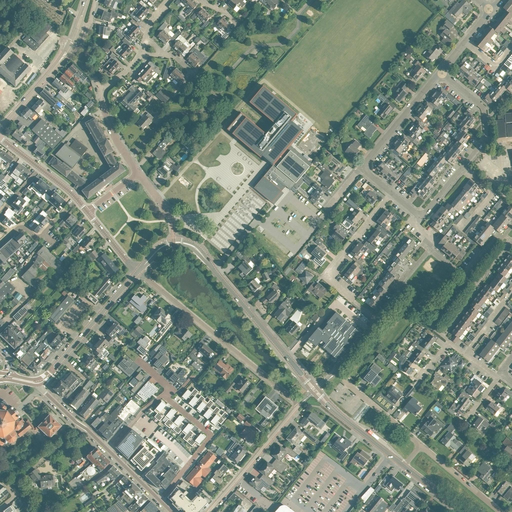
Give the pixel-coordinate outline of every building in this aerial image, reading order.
[(112,8),(115,1),(112,0),(105,0),(104,5),(105,5),(105,6),(106,6),(112,8)] [(198,4),(196,2),(193,0),(189,0),(185,6),(188,9),(185,12),(188,15),(198,4)] [(246,4),(243,1),(244,0),(243,0),(226,0),(226,1),(231,5),(230,6),(234,10),(237,6),(239,8),(241,6),(243,7),(246,4)] [(272,12),(280,3),(276,0),(260,0),(260,1),(272,12)] [(457,17),(462,11),(467,15),(472,9),(468,5),(469,4),(464,0),(463,0),(456,9),(453,6),(444,17),(453,25),(456,21),(450,15),(452,13),(457,17)] [(150,13),(142,5),(144,3),(141,1),(139,3),(143,6),(139,10),(146,17),(150,13)] [(511,12),(511,10),(511,7),(506,3),(505,5),(506,6),(503,8),(506,10),(511,15),(511,12)] [(200,20),(207,12),(203,9),(198,15),(196,13),(191,17),(193,19),(196,16),(200,20)] [(146,17),(139,10),(135,14),(133,12),(130,16),(135,20),(138,17),(142,21),(146,17)] [(511,19),(511,17),(511,15),(506,10),(504,12),(505,13),(503,15),(511,22),(511,19)] [(109,23),(110,19),(112,20),(113,17),(117,19),(118,16),(121,18),(122,15),(116,13),(111,11),(110,13),(104,11),(100,19),(102,20),(109,23)] [(206,22),(211,17),(207,12),(200,20),(204,23),(201,27),(204,29),(205,28),(208,24),(206,22)] [(511,23),(511,22),(503,15),(501,17),(500,17),(498,19),(506,25),(508,22),(511,25),(511,23)] [(221,28),(227,21),(223,18),(218,23),(216,22),(211,26),(213,28),(216,25),(221,28)] [(49,36),(46,33),(52,27),(42,19),(23,40),(35,51),(49,36)] [(504,28),(506,25),(498,19),(496,21),(497,22),(496,24),(505,32),(507,30),(504,28)] [(442,26),(439,30),(443,33),(442,35),(441,36),(444,38),(443,40),(442,41),(443,42),(447,46),(449,43),(450,41),(453,37),(454,37),(449,32),(451,29),(454,26),(447,20),(444,24),(445,25),(443,27),(442,26)] [(231,32),(228,29),(231,25),(227,21),(221,28),(218,31),(222,34),(221,36),(221,37),(224,40),(231,32)] [(161,41),(170,31),(166,27),(168,26),(165,23),(159,29),(162,32),(157,37),(161,41)] [(109,36),(110,29),(114,30),(115,27),(108,24),(107,28),(100,27),(99,35),(104,35),(109,36)] [(505,32),(496,24),(494,26),(493,26),(491,28),(498,34),(500,31),(504,34),(505,32)] [(141,31),(137,28),(134,25),(130,29),(137,36),(141,31)] [(498,34),(491,28),(490,27),(488,29),(487,28),(485,30),(492,36),(495,34),(498,36),(499,34),(498,34)] [(137,36),(130,29),(126,33),(133,40),(137,36)] [(490,39),(492,36),(485,30),(483,33),(484,33),(482,35),(492,43),(493,41),(490,39)] [(173,41),(176,37),(179,35),(176,32),(175,34),(170,31),(161,41),(165,45),(171,39),(173,41)] [(177,51),(184,44),(187,41),(180,35),(179,36),(176,40),(178,42),(173,47),(177,51)] [(492,43),(482,35),(481,38),(480,37),(478,39),(485,45),(487,43),(490,45),(492,43)] [(133,51),(127,46),(129,43),(124,39),(122,41),(124,43),(120,46),(122,48),(129,55),(133,51)] [(483,48),(485,45),(478,39),(476,41),(477,42),(475,44),(481,50),(482,50),(485,52),(486,50),(483,48)] [(188,51),(192,48),(195,44),(193,42),(187,47),(184,44),(177,51),(181,55),(186,49),(188,51)] [(31,69),(25,64),(13,52),(7,46),(0,54),(0,72),(6,78),(5,79),(9,82),(15,87),(20,81),(21,82),(27,75),(26,75),(31,69)] [(438,56),(443,50),(439,47),(437,46),(435,49),(433,47),(426,56),(432,61),(437,55),(438,56)] [(129,55),(122,48),(118,52),(112,47),(110,50),(112,52),(113,51),(118,56),(120,54),(125,59),(129,55)] [(190,56),(187,60),(191,64),(200,53),(196,49),(194,47),(190,52),(192,54),(190,56)] [(296,49),(292,53),(309,69),(313,65),(296,49)] [(200,53),(191,64),(195,67),(199,63),(200,62),(202,64),(207,59),(204,57),(200,53)] [(120,66),(115,61),(117,59),(112,54),(109,57),(111,58),(107,62),(109,64),(116,70),(120,66)] [(425,71),(423,70),(425,67),(422,63),(418,61),(414,65),(417,67),(414,70),(412,69),(409,73),(408,72),(407,73),(406,74),(407,75),(409,77),(412,80),(414,77),(417,80),(422,74),(423,75),(425,71)] [(116,70),(109,64),(107,62),(103,66),(102,64),(100,67),(105,72),(107,69),(113,74),(116,70)] [(461,76),(467,69),(469,67),(465,63),(458,72),(460,74),(459,75),(461,76)] [(87,77),(72,64),(72,65),(69,68),(72,72),(75,74),(76,72),(80,75),(80,76),(84,80),(87,77)] [(160,71),(156,68),(157,67),(153,64),(151,66),(149,64),(148,65),(147,64),(143,68),(152,77),(156,73),(158,74),(160,71)] [(505,73),(508,68),(504,64),(500,69),(503,71),(505,73)] [(467,79),(474,71),(469,67),(467,69),(461,76),(463,78),(464,77),(467,79)] [(152,77),(143,68),(139,72),(140,73),(138,75),(137,74),(134,78),(139,82),(142,79),(147,83),(152,77)] [(171,81),(180,72),(176,68),(172,72),(171,71),(168,74),(165,70),(162,78),(165,80),(168,78),(171,81)] [(82,82),(71,73),(68,69),(64,74),(70,79),(71,77),(77,83),(78,82),(80,84),(82,82)] [(470,84),(476,76),(478,74),(474,71),(467,79),(469,81),(468,82),(470,84)] [(181,82),(182,81),(181,79),(184,76),(180,72),(171,81),(176,85),(174,87),(178,91),(184,85),(181,82)] [(74,84),(67,78),(63,74),(59,79),(63,82),(65,84),(66,82),(72,87),(74,84)] [(475,87),(482,78),(480,76),(479,78),(476,76),(470,84),(475,87)] [(67,90),(59,83),(55,80),(52,84),(58,89),(59,88),(64,93),(67,90)] [(511,85),(506,80),(502,85),(504,86),(508,89),(508,90),(511,93),(511,92),(511,90),(511,89),(511,85)] [(407,94),(404,91),(408,86),(401,81),(397,87),(398,88),(396,92),(392,97),(395,99),(399,102),(404,97),(407,94)] [(508,89),(504,86),(502,85),(498,82),(495,86),(503,93),(505,91),(506,92),(508,90),(508,89)] [(134,104),(143,95),(136,88),(135,88),(132,85),(128,89),(131,92),(124,98),(125,99),(121,103),(132,113),(136,109),(133,107),(135,105),(134,104)] [(241,113),(228,129),(261,158),(263,156),(274,165),(254,188),(272,203),(286,186),(290,190),(294,186),(297,182),(313,163),(291,145),(303,131),(303,130),(292,121),(298,115),(264,86),(250,103),(275,124),(266,134),(241,113)] [(503,93),(495,86),(493,88),(495,90),(493,92),(501,98),(502,97),(501,96),(503,93)] [(455,99),(449,94),(448,94),(448,93),(441,87),(437,91),(435,90),(433,94),(434,95),(442,101),(446,97),(452,102),(455,99)] [(58,102),(48,93),(44,89),(40,94),(55,108),(54,110),(59,115),(61,113),(60,111),(62,110),(56,104),(58,102)] [(81,95),(75,89),(72,92),(78,98),(81,95)] [(147,90),(145,93),(149,97),(147,98),(150,101),(154,97),(147,90)] [(169,98),(161,90),(156,95),(165,103),(169,98)] [(499,100),(501,98),(493,92),(491,95),(489,93),(486,96),(483,100),(488,104),(492,99),(496,102),(498,99),(499,100)] [(443,102),(442,101),(434,95),(433,94),(430,97),(431,98),(431,99),(428,103),(434,107),(435,109),(437,106),(437,107),(440,103),(441,104),(443,102)] [(68,102),(63,98),(62,97),(60,100),(71,111),(74,108),(68,102)] [(51,109),(46,104),(40,99),(36,104),(42,109),(45,112),(47,109),(49,111),(51,109)] [(89,99),(85,104),(90,109),(94,104),(89,99)] [(392,108),(390,107),(392,105),(393,105),(393,104),(389,101),(386,99),(383,102),(384,102),(382,105),(383,106),(378,112),(381,115),(385,118),(387,115),(389,116),(391,112),(390,111),(392,108)] [(432,109),(434,107),(428,103),(427,101),(423,106),(423,105),(420,109),(428,115),(429,116),(430,114),(429,113),(432,110),(432,109)] [(40,111),(42,109),(36,104),(32,108),(41,117),(43,114),(40,111)] [(36,114),(33,112),(33,113),(26,107),(20,113),(26,119),(28,117),(31,119),(36,114)] [(478,120),(474,116),(472,115),(475,111),(469,107),(464,114),(467,116),(465,118),(469,122),(470,121),(472,123),(474,124),(478,120)] [(426,117),(428,115),(420,109),(417,112),(417,113),(414,117),(418,121),(421,123),(424,125),(426,124),(427,124),(430,121),(426,117)] [(455,112),(452,109),(445,117),(449,120),(455,112)] [(511,111),(511,114),(506,114),(505,114),(505,115),(498,116),(498,117),(499,120),(496,121),(496,122),(497,122),(497,129),(497,130),(498,137),(497,137),(498,138),(511,137),(511,151),(511,152),(511,153),(511,111)] [(151,121),(150,121),(153,118),(149,114),(148,113),(145,116),(144,115),(140,120),(137,124),(143,129),(146,125),(145,125),(146,124),(148,125),(151,121)] [(376,128),(372,125),(374,122),(375,123),(375,122),(366,115),(357,125),(361,128),(362,127),(368,132),(365,135),(370,139),(373,135),(372,135),(377,129),(376,129),(376,130),(375,129),(376,128)] [(72,169),(82,157),(81,157),(88,149),(76,139),(69,147),(65,144),(55,155),(64,162),(63,163),(54,157),(48,163),(76,185),(74,187),(76,189),(78,187),(82,190),(81,191),(87,199),(102,188),(103,190),(112,183),(111,181),(125,171),(119,163),(117,164),(111,153),(113,151),(94,118),(85,123),(111,169),(90,185),(87,183),(88,181),(89,181),(83,176),(82,176),(83,177),(81,178),(70,169),(71,168),(72,169)] [(471,126),(472,123),(470,121),(469,122),(465,118),(463,121),(461,119),(459,121),(461,123),(465,126),(466,125),(469,128),(470,129),(472,127),(471,126)] [(62,138),(45,123),(41,119),(31,130),(52,149),(62,138)] [(20,132),(22,129),(25,125),(20,121),(18,124),(20,126),(16,130),(12,135),(19,141),(23,134),(20,132)] [(424,129),(426,127),(424,125),(421,123),(418,121),(415,125),(413,123),(410,127),(412,128),(420,134),(424,129)] [(467,130),(469,128),(466,125),(465,126),(461,123),(460,125),(457,123),(456,125),(462,130),(466,134),(466,133),(468,131),(467,130)] [(415,139),(420,134),(412,128),(410,127),(407,130),(408,132),(409,132),(406,136),(410,140),(413,142),(417,146),(418,144),(418,141),(415,139)] [(56,129),(54,130),(62,138),(67,133),(63,129),(60,132),(56,129)] [(469,136),(466,133),(466,134),(462,130),(458,134),(467,141),(468,139),(467,138),(469,136)] [(467,141),(458,134),(455,132),(452,136),(458,141),(462,145),(462,144),(464,142),(465,143),(467,141)] [(25,145),(28,141),(31,137),(28,135),(26,137),(23,134),(19,141),(24,145),(25,145)] [(409,143),(409,142),(410,140),(406,136),(403,134),(400,138),(398,137),(395,140),(405,148),(408,151),(409,149),(409,146),(408,144),(409,143)] [(40,149),(42,146),(40,145),(43,141),(40,139),(35,145),(37,147),(34,152),(41,158),(45,153),(40,149)] [(163,150),(169,142),(165,139),(159,146),(160,147),(158,149),(158,148),(153,153),(159,159),(163,155),(166,152),(163,150)] [(405,148),(395,140),(392,144),(394,146),(391,150),(398,156),(400,153),(400,154),(401,152),(403,153),(406,153),(408,151),(405,148)] [(357,149),(361,145),(355,141),(351,145),(345,152),(349,154),(350,153),(355,157),(360,151),(357,149)] [(465,147),(462,144),(462,145),(458,141),(454,145),(463,152),(464,150),(463,149),(465,147)] [(463,152),(454,145),(451,149),(458,155),(460,153),(461,154),(463,152)] [(458,155),(451,149),(447,154),(456,161),(457,159),(456,158),(458,155)] [(13,159),(6,153),(2,158),(0,161),(7,167),(10,164),(13,159)] [(339,168),(335,173),(339,176),(346,167),(334,157),(335,155),(333,153),(332,155),(331,155),(326,161),(329,164),(331,161),(339,168)] [(447,154),(444,157),(444,158),(449,162),(451,164),(453,162),(454,163),(456,161),(447,154)] [(449,162),(444,158),(444,157),(441,155),(438,159),(441,161),(440,162),(444,165),(446,163),(447,164),(449,162)] [(387,166),(389,163),(391,161),(389,159),(385,164),(381,160),(377,165),(379,166),(377,169),(379,170),(378,172),(380,173),(381,172),(384,169),(387,165),(387,166)] [(444,165),(440,162),(441,161),(438,159),(434,163),(437,166),(442,171),(444,168),(443,167),(444,165)] [(158,170),(163,175),(165,174),(168,177),(174,170),(176,172),(181,166),(179,164),(176,166),(173,164),(169,168),(164,163),(158,170)] [(442,171),(437,166),(434,163),(431,167),(434,170),(433,171),(437,174),(439,172),(440,173),(442,171)] [(18,177),(25,168),(19,164),(16,168),(12,173),(18,177)] [(323,166),(326,169),(332,174),(334,171),(325,164),(323,166)] [(388,173),(391,169),(392,169),(394,167),(392,165),(390,168),(387,166),(387,165),(384,169),(381,172),(383,174),(382,175),(384,177),(385,176),(385,175),(388,172),(388,173)] [(437,174),(433,171),(434,170),(431,167),(427,172),(428,172),(430,174),(430,175),(434,178),(433,179),(434,180),(437,177),(436,176),(437,174)] [(27,176),(30,172),(25,168),(18,177),(23,181),(27,176)] [(335,181),(332,179),(334,176),(332,174),(326,169),(320,177),(323,180),(321,183),(326,188),(328,189),(328,188),(332,183),(333,184),(335,181)] [(392,177),(396,173),(398,170),(396,169),(394,171),(392,169),(391,169),(388,173),(388,172),(385,175),(385,176),(387,177),(386,179),(389,180),(390,179),(389,179),(392,176),(392,177)] [(397,180),(400,177),(402,174),(400,172),(398,175),(396,173),(392,177),(392,176),(389,179),(390,179),(392,181),(391,182),(393,184),(396,180),(397,180)] [(434,180),(433,179),(434,178),(430,175),(430,174),(428,172),(426,175),(428,177),(426,179),(430,182),(429,183),(432,185),(433,185),(434,183),(435,184),(437,182),(434,180)] [(325,191),(317,184),(305,174),(301,177),(306,181),(305,181),(312,187),(312,186),(315,189),(310,195),(313,198),(310,201),(315,204),(317,201),(318,202),(323,195),(322,194),(325,190),(325,191)] [(432,185),(429,183),(430,182),(426,179),(424,177),(422,179),(424,181),(423,183),(422,183),(426,187),(429,190),(431,187),(432,188),(434,186),(433,185),(432,185)] [(38,191),(45,184),(40,179),(35,184),(33,182),(27,188),(30,191),(32,189),(36,193),(38,191)] [(6,183),(3,180),(0,182),(0,188),(5,193),(9,188),(4,184),(6,183)] [(478,186),(470,180),(469,181),(467,184),(476,191),(477,189),(476,189),(478,186)] [(429,190),(426,187),(422,183),(423,183),(420,181),(418,183),(421,185),(419,187),(423,191),(422,191),(425,194),(427,192),(428,193),(430,191),(429,190)] [(297,182),(294,186),(298,190),(302,186),(297,182)] [(378,197),(372,192),(374,190),(366,183),(362,187),(366,190),(369,193),(365,197),(368,199),(372,203),(371,204),(372,203),(372,204),(378,197)] [(49,188),(45,184),(38,191),(42,195),(41,197),(44,200),(48,195),(45,193),(49,188)] [(476,191),(467,184),(463,188),(464,189),(465,190),(471,195),(473,192),(474,193),(476,191)] [(423,191),(419,187),(416,185),(413,189),(415,191),(418,194),(417,195),(419,196),(420,196),(422,198),(425,194),(422,191),(423,191)] [(470,198),(472,196),(471,195),(465,190),(464,189),(461,193),(462,194),(469,200),(470,201),(472,199),(470,198)] [(53,204),(59,197),(55,193),(50,197),(48,195),(44,200),(47,202),(48,200),(53,204)] [(469,200),(462,194),(461,193),(460,194),(457,197),(467,205),(468,203),(467,202),(469,200)] [(19,196),(15,201),(24,208),(30,200),(25,196),(23,199),(19,196)] [(64,201),(59,197),(53,204),(57,208),(55,210),(58,213),(62,208),(60,206),(64,201)] [(467,205),(457,197),(455,201),(454,202),(462,208),(464,206),(465,207),(467,205)] [(349,200),(347,203),(355,210),(358,207),(349,200)] [(17,215),(24,208),(15,201),(11,205),(15,209),(13,212),(14,213),(17,215)] [(462,208),(454,202),(451,205),(451,206),(452,207),(456,210),(458,213),(460,210),(461,211),(463,209),(462,208)] [(456,210),(452,207),(451,206),(448,204),(444,208),(450,212),(450,213),(453,216),(455,214),(454,213),(456,210)] [(448,215),(450,213),(450,212),(444,208),(442,206),(441,207),(438,210),(448,218),(449,216),(448,215)] [(9,219),(14,213),(13,212),(9,208),(5,212),(6,212),(3,215),(0,218),(0,220),(5,225),(5,224),(6,225),(9,228),(15,225),(15,224),(9,219)] [(348,217),(345,220),(352,226),(354,222),(355,223),(360,217),(361,218),(363,215),(360,212),(357,209),(350,218),(348,217)] [(511,220),(511,214),(505,209),(503,211),(502,211),(501,213),(510,221),(511,222),(511,220)] [(448,218),(438,210),(436,213),(435,214),(443,221),(445,219),(446,220),(448,218)] [(43,211),(36,218),(40,222),(44,226),(48,221),(44,218),(47,215),(43,211)] [(403,220),(394,213),(392,216),(386,211),(382,216),(389,222),(392,220),(394,221),(396,219),(401,223),(403,220)] [(510,221),(501,213),(502,214),(500,216),(499,215),(498,217),(507,225),(510,221)] [(444,222),(443,221),(435,214),(431,219),(434,221),(439,225),(441,223),(442,224),(444,222)] [(72,226),(77,220),(71,215),(64,222),(62,220),(57,226),(60,229),(65,224),(70,228),(72,226)] [(389,227),(387,225),(389,222),(382,216),(377,222),(383,227),(381,229),(382,230),(387,234),(390,236),(392,234),(387,229),(389,227)] [(507,225),(498,217),(494,221),(503,229),(507,225)] [(37,225),(40,222),(36,218),(29,226),(37,233),(41,229),(37,225)] [(442,227),(439,225),(434,221),(430,225),(438,231),(442,227)] [(503,229),(494,221),(492,223),(494,224),(492,227),(495,230),(496,230),(500,233),(503,229)] [(495,230),(492,227),(487,223),(485,225),(484,224),(482,226),(493,235),(496,230),(495,230)] [(277,251),(283,243),(257,225),(252,232),(277,251)] [(346,237),(347,234),(348,234),(341,229),(337,225),(333,229),(336,232),(332,236),(337,240),(340,243),(346,237)] [(493,235),(482,226),(483,227),(482,229),(480,228),(479,230),(490,239),(493,235)] [(72,231),(70,233),(72,235),(75,238),(74,239),(78,243),(79,243),(82,239),(81,239),(80,237),(83,234),(86,231),(82,227),(80,229),(78,228),(75,232),(74,233),(72,231)] [(383,239),(387,234),(382,230),(380,232),(377,230),(375,232),(374,231),(373,231),(370,234),(373,235),(378,240),(380,237),(383,239)] [(490,239),(479,230),(477,232),(478,232),(476,234),(477,235),(486,243),(490,239)] [(6,260),(22,246),(24,244),(22,241),(26,238),(21,233),(15,238),(14,237),(0,249),(0,252),(6,260)] [(483,247),(486,243),(477,235),(476,234),(475,236),(476,237),(473,240),(483,247)] [(375,243),(378,240),(373,235),(368,241),(371,243),(369,246),(368,245),(373,249),(374,250),(378,245),(375,243)] [(443,247),(447,241),(450,238),(448,236),(447,238),(445,236),(439,244),(440,244),(443,247)] [(92,244),(94,241),(89,237),(87,239),(86,239),(82,244),(88,250),(89,248),(93,244),(92,244)] [(409,238),(406,243),(412,248),(414,246),(416,248),(418,246),(409,238)] [(445,253),(452,245),(453,244),(451,242),(450,243),(447,241),(443,247),(441,249),(445,253)] [(412,248),(406,243),(405,242),(401,246),(409,252),(412,248)] [(373,249),(368,245),(366,248),(360,243),(358,245),(357,246),(355,248),(363,254),(365,252),(369,255),(373,249)] [(75,253),(80,247),(78,244),(72,251),(75,253)] [(449,256),(457,247),(455,246),(454,247),(452,245),(445,253),(446,254),(449,256)] [(317,246),(311,253),(318,259),(315,262),(321,267),(326,260),(323,257),(326,253),(322,250),(317,246)] [(409,252),(401,246),(398,250),(399,251),(405,257),(409,252)] [(456,258),(460,252),(462,249),(458,246),(457,247),(449,256),(454,260),(456,258)] [(361,258),(363,254),(355,248),(351,254),(357,259),(355,261),(360,265),(364,260),(361,258)] [(460,261),(467,253),(462,249),(460,252),(456,258),(460,261)] [(95,250),(87,256),(91,262),(99,255),(95,250)] [(404,258),(405,257),(399,251),(395,255),(397,257),(406,264),(408,262),(404,258)] [(115,267),(112,263),(112,264),(110,262),(111,262),(104,254),(98,259),(110,274),(111,275),(111,276),(118,270),(115,267)] [(253,269),(248,264),(251,261),(245,255),(240,260),(243,263),(238,268),(239,267),(244,272),(243,272),(242,273),(240,275),(244,278),(243,279),(244,279),(247,276),(246,275),(249,272),(253,269)] [(406,264),(397,257),(395,255),(392,260),(394,261),(401,267),(403,264),(404,266),(406,264)] [(511,266),(511,262),(507,258),(503,263),(511,268),(511,266)] [(29,259),(21,268),(36,282),(45,273),(43,271),(44,270),(40,266),(39,267),(35,264),(36,263),(32,259),(31,260),(29,259)] [(401,267),(394,261),(392,260),(388,264),(389,264),(390,266),(397,271),(401,267)] [(313,277),(306,271),(305,272),(304,270),(307,266),(303,262),(295,271),(300,275),(300,274),(302,276),(300,278),(307,284),(313,277)] [(60,263),(54,270),(60,275),(63,278),(66,275),(62,272),(66,269),(60,263)] [(511,268),(503,263),(500,267),(508,273),(511,268)] [(358,277),(365,269),(360,265),(360,266),(358,268),(354,264),(349,270),(356,275),(358,277)] [(397,271),(390,266),(389,264),(385,268),(387,270),(397,279),(400,276),(396,273),(397,271)] [(508,273),(500,267),(497,271),(498,272),(504,277),(508,273)] [(54,270),(48,276),(57,285),(60,282),(57,279),(60,275),(54,270)] [(354,278),(356,275),(349,270),(345,275),(349,279),(347,281),(351,285),(355,281),(356,280),(354,278)] [(387,270),(384,274),(386,276),(392,282),(394,279),(396,281),(397,279),(387,270)] [(506,279),(504,277),(498,272),(494,276),(496,277),(503,283),(506,279)] [(258,284),(254,279),(254,280),(253,280),(254,278),(251,276),(246,282),(249,284),(248,284),(254,292),(258,289),(261,287),(260,286),(264,283),(261,281),(258,284)] [(392,282),(386,276),(382,280),(389,286),(392,282)] [(97,299),(106,288),(106,287),(108,285),(112,282),(107,278),(106,277),(91,294),(97,299)] [(503,283),(496,277),(492,282),(500,287),(503,283)] [(80,279),(78,282),(85,289),(87,286),(80,279)] [(387,288),(389,286),(382,280),(379,285),(381,287),(389,293),(391,291),(387,288)] [(0,303),(9,294),(10,295),(15,288),(7,281),(4,284),(1,287),(0,288),(0,303)] [(500,287),(492,282),(489,286),(494,290),(496,292),(500,287)] [(327,290),(321,286),(318,284),(317,286),(314,283),(313,283),(312,284),(311,287),(309,289),(314,294),(315,293),(321,298),(324,294),(327,290)] [(280,295),(276,292),(279,288),(275,284),(271,288),(273,290),(262,301),(265,304),(269,300),(272,303),(280,295)] [(494,290),(489,286),(486,284),(487,284),(483,288),(491,294),(494,290)] [(389,293),(381,287),(379,285),(375,289),(378,291),(384,296),(386,294),(388,295),(389,293)] [(491,294),(483,288),(480,293),(487,298),(491,294)] [(384,296),(378,291),(375,289),(372,293),(374,295),(381,300),(384,296)] [(95,304),(98,300),(97,299),(91,294),(88,291),(84,295),(95,304)] [(487,298),(480,293),(477,297),(484,303),(487,298)] [(55,324),(74,303),(75,301),(67,294),(64,297),(47,317),(55,324)] [(146,307),(142,303),(143,302),(147,298),(143,295),(140,299),(137,296),(136,295),(136,296),(135,295),(135,294),(131,299),(132,299),(129,302),(142,313),(147,307),(146,307)] [(381,300),(374,295),(371,299),(377,305),(379,303),(380,304),(382,302),(381,300)] [(484,303),(477,297),(473,301),(481,307),(484,303)] [(15,306),(19,302),(15,298),(11,302),(15,306)] [(293,310),(289,307),(292,303),(287,298),(284,303),(280,308),(281,308),(275,316),(276,317),(275,317),(276,318),(276,317),(281,321),(288,313),(289,314),(293,310)] [(376,306),(377,305),(371,299),(367,304),(376,311),(378,308),(376,306)] [(481,307),(473,301),(470,306),(471,307),(472,307),(477,311),(481,307)] [(23,307),(18,312),(22,316),(27,310),(23,307)] [(479,313),(477,311),(472,307),(471,307),(468,311),(476,317),(479,313)] [(157,312),(153,317),(154,317),(153,317),(154,318),(154,317),(158,321),(159,322),(159,321),(164,325),(164,326),(167,329),(173,321),(170,318),(171,318),(170,318),(170,317),(165,314),(166,313),(165,313),(160,309),(158,311),(157,311),(156,312),(157,312)] [(297,325),(300,316),(301,311),(299,309),(290,319),(294,322),(287,330),(288,331),(287,332),(290,334),(291,334),(292,335),(295,331),(297,330),(299,331),(300,329),(300,328),(300,327),(297,325)] [(478,318),(476,317),(468,311),(465,315),(472,321),(474,323),(478,318)] [(302,346),(302,347),(311,354),(311,353),(319,344),(338,360),(349,347),(352,344),(361,333),(344,319),(336,312),(337,313),(325,328),(326,329),(318,340),(312,335),(303,346),(302,346)] [(472,321),(465,315),(462,320),(469,326),(472,321)] [(469,326),(462,320),(458,324),(466,330),(469,326)] [(504,350),(511,339),(511,321),(496,343),(492,340),(480,355),(489,363),(490,362),(489,362),(488,362),(500,347),(504,350)] [(112,324),(109,327),(116,333),(121,337),(125,331),(123,329),(119,325),(115,322),(114,323),(113,323),(112,324)] [(8,343),(19,331),(11,324),(0,335),(6,340),(5,341),(7,342),(8,342),(8,343)] [(466,330),(458,324),(455,328),(462,334),(466,330)] [(138,326),(134,331),(139,337),(144,332),(138,326)] [(107,331),(106,333),(110,337),(108,339),(107,337),(107,338),(108,339),(113,343),(116,346),(118,343),(115,341),(114,339),(116,337),(114,335),(116,333),(109,327),(106,330),(107,331)] [(189,338),(192,335),(189,332),(187,330),(185,329),(182,331),(178,328),(175,332),(174,332),(178,335),(177,335),(184,341),(187,336),(189,338)] [(462,334),(455,328),(452,333),(454,335),(457,337),(459,339),(462,334)] [(436,339),(432,336),(433,334),(427,329),(424,333),(427,335),(424,338),(432,345),(436,339)] [(18,345),(27,336),(25,335),(23,335),(19,331),(8,343),(9,343),(9,344),(10,346),(11,345),(15,349),(18,345)] [(39,355),(46,349),(48,346),(51,342),(47,338),(42,343),(40,345),(39,345),(39,344),(43,340),(43,339),(47,335),(46,334),(47,333),(46,332),(42,336),(31,348),(20,360),(27,367),(29,366),(29,365),(33,361),(34,362),(39,355)] [(467,338),(470,340),(472,342),(475,337),(471,334),(467,338)] [(61,347),(66,340),(67,339),(62,335),(60,337),(58,335),(50,344),(57,350),(60,346),(61,347)] [(140,345),(136,349),(143,356),(147,351),(145,349),(148,345),(147,344),(149,341),(150,341),(145,336),(142,339),(141,339),(141,338),(137,342),(138,343),(140,345)] [(113,343),(108,339),(106,341),(101,337),(99,338),(98,339),(100,340),(97,343),(106,350),(110,345),(111,346),(113,343)] [(20,360),(31,348),(29,345),(32,342),(32,340),(31,338),(28,339),(25,342),(19,348),(13,354),(20,360)] [(432,345),(424,338),(420,343),(418,341),(416,344),(422,349),(423,347),(428,350),(432,345)] [(425,354),(420,351),(422,349),(416,344),(414,342),(411,345),(413,347),(410,351),(412,353),(413,353),(421,360),(425,354)] [(108,352),(106,350),(97,343),(93,348),(96,350),(94,353),(97,356),(103,360),(109,354),(108,353),(108,352)] [(158,349),(162,346),(160,344),(158,345),(154,350),(156,352),(158,349)] [(212,351),(209,349),(208,349),(203,346),(204,345),(204,344),(201,348),(199,350),(207,358),(209,355),(212,351)] [(47,362),(55,353),(48,346),(46,349),(39,355),(34,362),(29,367),(36,374),(47,362)] [(167,350),(163,347),(162,346),(158,349),(160,351),(152,359),(155,362),(153,364),(158,369),(167,359),(163,355),(167,350)] [(413,353),(412,353),(409,358),(403,353),(401,356),(410,363),(412,361),(416,365),(421,360),(413,353)] [(466,363),(461,359),(462,358),(455,353),(451,359),(449,357),(447,360),(445,361),(445,360),(441,366),(445,369),(446,367),(450,367),(453,369),(451,372),(451,373),(457,364),(462,368),(466,363)] [(379,354),(377,357),(383,362),(386,359),(379,354)] [(98,365),(96,362),(95,362),(96,361),(90,356),(86,360),(85,359),(84,361),(82,363),(89,370),(91,368),(94,370),(98,365)] [(410,367),(411,365),(410,363),(401,356),(399,360),(404,364),(401,368),(403,370),(409,375),(409,374),(410,375),(412,372),(411,372),(413,369),(410,367)] [(124,358),(117,366),(129,377),(135,370),(130,366),(132,364),(127,359),(126,360),(124,358)] [(195,361),(191,365),(196,369),(200,372),(203,368),(195,361)] [(230,373),(233,369),(229,366),(228,368),(222,363),(221,364),(219,362),(220,361),(219,361),(216,365),(213,369),(221,375),(220,376),(223,379),(224,378),(225,379),(230,373)] [(377,375),(380,372),(372,366),(366,373),(367,374),(364,379),(370,384),(371,383),(375,386),(382,379),(377,375)] [(176,381),(182,386),(187,380),(183,377),(187,372),(183,369),(177,375),(170,368),(165,374),(170,378),(169,378),(174,383),(176,381)] [(66,375),(67,377),(62,382),(60,381),(53,388),(53,389),(56,392),(58,394),(61,397),(62,397),(63,395),(64,396),(64,395),(66,398),(67,398),(72,392),(73,392),(82,383),(71,373),(71,372),(69,373),(68,374),(66,375)] [(453,381),(446,375),(444,378),(440,375),(436,372),(434,375),(436,377),(431,384),(432,385),(433,386),(433,385),(438,389),(441,384),(444,387),(448,382),(451,384),(453,381)] [(135,377),(129,383),(134,387),(131,390),(134,394),(143,383),(141,381),(144,377),(139,373),(135,377)] [(485,386),(480,383),(482,380),(475,375),(471,379),(474,382),(475,384),(473,386),(480,392),(485,386)] [(242,392),(249,383),(244,379),(242,382),(240,381),(236,385),(235,384),(233,382),(225,391),(228,394),(234,386),(242,392)] [(69,404),(70,405),(72,406),(72,407),(73,408),(75,409),(76,410),(90,395),(86,392),(92,385),(93,386),(91,388),(93,389),(96,386),(93,384),(89,381),(86,385),(82,389),(76,396),(73,400),(71,402),(69,404)] [(143,386),(137,394),(139,391),(143,394),(142,396),(145,399),(146,399),(148,397),(149,398),(152,395),(153,393),(154,394),(158,389),(151,384),(148,381),(143,386)] [(93,389),(92,390),(95,392),(101,385),(99,383),(96,386),(93,389)] [(407,398),(415,388),(411,386),(403,395),(407,398)] [(476,398),(480,392),(473,386),(471,389),(469,388),(468,389),(466,387),(462,391),(469,396),(471,394),(476,398)] [(93,404),(90,407),(92,409),(93,408),(94,409),(99,403),(102,399),(106,402),(108,400),(110,397),(108,395),(110,392),(105,388),(96,399),(92,404),(93,404)] [(183,394),(181,397),(183,399),(183,400),(184,399),(185,400),(188,397),(191,400),(194,396),(198,392),(194,388),(191,392),(187,389),(184,394),(184,393),(183,394)] [(502,401),(508,393),(511,396),(511,393),(511,392),(506,388),(504,390),(502,389),(496,396),(502,401)] [(389,392),(385,396),(386,396),(387,395),(390,398),(389,399),(390,398),(393,400),(391,401),(395,404),(398,400),(401,397),(403,394),(401,392),(399,395),(392,389),(389,392)] [(471,402),(468,400),(470,397),(469,396),(462,391),(462,392),(458,397),(461,399),(459,402),(467,408),(469,406),(469,405),(471,402)] [(83,414),(90,407),(93,404),(92,404),(96,399),(95,399),(96,398),(97,396),(95,394),(94,393),(88,400),(85,404),(85,405),(78,412),(81,415),(82,416),(83,414)] [(244,400),(248,403),(253,397),(249,394),(244,400)] [(191,400),(188,403),(190,405),(193,407),(194,406),(196,404),(198,406),(199,406),(204,400),(205,398),(201,395),(198,399),(194,396),(191,400)] [(279,408),(278,407),(266,397),(262,401),(260,399),(256,404),(258,406),(256,409),(268,419),(269,418),(270,419),(279,408)] [(422,409),(416,404),(418,402),(413,398),(407,404),(406,406),(403,410),(403,409),(403,410),(406,413),(409,409),(411,410),(410,411),(416,415),(417,414),(418,413),(422,409)] [(198,406),(196,409),(197,410),(197,411),(198,411),(200,413),(200,412),(203,409),(206,412),(210,407),(214,403),(210,399),(207,402),(204,400),(199,406),(198,406)] [(0,449),(2,452),(5,449),(5,447),(7,447),(9,446),(9,444),(13,443),(15,441),(16,438),(18,438),(19,437),(20,437),(31,428),(32,430),(38,430),(39,429),(40,429),(41,428),(39,426),(38,427),(37,428),(34,427),(27,419),(26,421),(25,421),(24,422),(23,421),(22,419),(21,420),(19,419),(18,418),(20,417),(18,414),(19,413),(18,413),(18,412),(18,413),(16,409),(15,409),(15,408),(14,409),(12,406),(10,408),(7,404),(7,403),(6,403),(5,401),(4,400),(0,403),(0,449)] [(112,434),(124,421),(130,413),(133,415),(134,413),(137,410),(139,407),(131,400),(123,408),(108,427),(101,434),(107,440),(113,434),(112,434)] [(159,405),(154,411),(157,413),(154,417),(159,421),(167,412),(163,408),(166,405),(164,404),(165,403),(164,403),(162,401),(159,404),(159,405)] [(465,411),(467,408),(459,402),(457,405),(454,403),(450,408),(453,410),(457,413),(459,411),(463,414),(465,411)] [(500,413),(505,408),(503,406),(499,403),(496,406),(491,402),(491,403),(490,402),(490,403),(490,404),(486,408),(490,411),(494,415),(497,411),(500,413)] [(108,427),(123,408),(119,404),(109,415),(110,416),(97,431),(101,435),(101,434),(108,427)] [(206,412),(203,416),(205,417),(207,419),(208,419),(210,416),(213,418),(218,413),(220,410),(216,406),(213,410),(210,407),(206,412)] [(86,419),(94,409),(93,408),(92,409),(90,407),(83,414),(82,416),(85,419),(86,419)] [(168,419),(164,424),(169,428),(173,424),(177,419),(177,418),(173,415),(174,415),(174,414),(176,412),(174,410),(174,409),(173,410),(171,409),(165,417),(168,419)] [(430,419),(431,417),(434,414),(429,411),(425,416),(429,419),(430,419)] [(213,418),(210,422),(212,423),(212,424),(212,423),(215,425),(216,425),(218,422),(221,425),(228,415),(224,412),(221,416),(218,413),(213,418)] [(97,431),(110,416),(109,415),(106,413),(103,416),(104,417),(103,418),(102,416),(99,419),(97,417),(91,424),(97,431)] [(325,423),(324,423),(312,413),(308,417),(306,416),(301,422),(305,425),(310,420),(320,428),(325,423)] [(251,424),(247,420),(244,417),(243,418),(239,414),(237,417),(240,420),(239,422),(246,428),(241,433),(243,435),(241,436),(246,440),(248,439),(250,441),(255,435),(251,432),(247,428),(251,424)] [(49,415),(39,426),(41,428),(40,429),(39,429),(49,438),(48,439),(52,443),(54,441),(55,441),(54,440),(60,434),(56,431),(61,426),(49,415)] [(177,419),(173,424),(176,426),(173,430),(178,434),(185,425),(181,422),(182,421),(184,419),(184,418),(182,417),(182,416),(181,417),(179,415),(177,418),(177,419)] [(434,423),(436,421),(431,417),(430,419),(429,419),(422,428),(431,436),(433,433),(434,433),(434,432),(436,430),(438,431),(440,428),(434,423)] [(489,424),(480,417),(477,421),(476,420),(474,423),(475,424),(474,425),(477,428),(480,429),(482,426),(485,429),(487,428),(489,424)] [(188,423),(182,432),(186,435),(183,438),(187,442),(194,433),(190,430),(191,429),(191,430),(191,429),(193,427),(193,426),(191,425),(191,424),(190,425),(188,423)] [(456,438),(449,432),(455,426),(451,423),(446,429),(449,432),(448,433),(441,442),(442,443),(443,444),(443,443),(448,447),(451,444),(453,446),(452,446),(456,450),(461,444),(455,439),(456,438)] [(128,459),(144,439),(131,428),(115,447),(128,459)] [(305,435),(302,433),(303,433),(296,428),(292,433),(301,441),(303,438),(305,435)] [(303,432),(315,442),(317,439),(305,429),(303,432)] [(194,433),(187,442),(192,446),(195,443),(198,445),(202,440),(203,440),(206,437),(204,435),(203,434),(202,435),(200,433),(198,437),(194,433)] [(301,441),(292,433),(287,439),(288,440),(288,441),(291,444),(291,443),(293,444),(296,446),(293,450),(299,455),(302,452),(300,450),(300,448),(301,446),(299,444),(301,441)] [(336,434),(332,439),(334,441),(334,442),(334,444),(340,449),(338,452),(342,454),(339,457),(343,460),(342,461),(348,453),(345,451),(347,448),(348,449),(352,443),(346,438),(345,440),(344,439),(344,440),(342,439),(343,438),(342,438),(336,434)] [(246,451),(242,448),(239,446),(237,444),(239,442),(232,436),(229,439),(235,443),(231,449),(235,452),(232,455),(230,453),(228,456),(230,458),(233,460),(237,463),(239,461),(240,461),(245,455),(244,454),(246,451)] [(511,450),(510,449),(511,446),(511,442),(510,441),(506,438),(502,444),(507,447),(502,453),(511,459),(511,450)] [(144,446),(132,458),(132,459),(136,463),(138,465),(142,469),(143,469),(146,465),(155,457),(144,446)] [(298,454),(287,446),(285,448),(283,449),(280,446),(279,448),(277,450),(277,451),(284,457),(287,454),(295,458),(298,454)] [(471,462),(475,457),(472,454),(472,455),(468,451),(469,450),(464,446),(460,451),(464,455),(461,459),(465,462),(464,463),(467,466),(470,469),(473,465),(471,464),(472,463),(471,462)] [(101,471),(110,462),(102,454),(101,454),(100,452),(95,448),(86,457),(92,463),(76,477),(78,480),(82,476),(85,479),(85,480),(87,482),(98,472),(99,473),(101,471)] [(219,456),(223,451),(217,448),(214,453),(219,456)] [(364,467),(371,457),(362,450),(359,454),(358,452),(348,464),(350,465),(352,464),(354,466),(357,462),(364,467)] [(165,489),(177,475),(175,473),(178,470),(178,469),(179,468),(178,467),(178,465),(176,465),(175,464),(174,465),(173,465),(165,458),(168,454),(165,451),(156,462),(157,463),(151,469),(144,476),(144,475),(144,476),(149,481),(150,481),(157,488),(158,489),(159,489),(160,489),(162,489),(163,489),(163,488),(165,489)] [(281,461),(284,457),(277,451),(276,451),(274,453),(274,454),(273,455),(276,457),(276,459),(274,462),(284,470),(286,469),(287,467),(281,461)] [(210,470),(207,468),(215,458),(216,457),(209,452),(186,479),(186,478),(186,479),(192,484),(193,484),(196,487),(202,479),(204,476),(204,477),(210,470)] [(284,470),(274,462),(272,464),(270,464),(267,462),(266,464),(266,463),(264,466),(271,473),(274,469),(282,474),(284,470)] [(494,477),(491,475),(494,472),(483,463),(477,470),(483,474),(480,477),(489,484),(494,477)] [(215,474),(212,478),(213,477),(215,480),(219,484),(223,480),(221,479),(222,478),(221,478),(228,469),(229,470),(230,470),(226,467),(223,464),(218,471),(216,470),(213,473),(215,474)] [(117,477),(121,473),(113,466),(107,472),(95,480),(96,482),(97,483),(97,484),(108,477),(113,481),(114,480),(117,477)] [(268,476),(271,473),(264,466),(263,467),(261,469),(260,471),(263,473),(263,475),(261,477),(271,486),(274,483),(268,476)] [(54,478),(54,475),(44,477),(44,476),(43,476),(43,475),(40,475),(35,469),(24,478),(26,481),(30,478),(34,483),(36,481),(37,482),(40,480),(41,487),(46,486),(46,485),(53,484),(52,479),(54,478)] [(122,493),(131,483),(124,476),(116,485),(119,488),(118,490),(122,493)] [(393,477),(391,480),(386,476),(382,480),(385,482),(383,485),(386,487),(386,488),(387,488),(391,492),(395,487),(398,490),(403,485),(393,477)] [(271,486),(261,477),(259,480),(255,477),(254,477),(252,479),(253,480),(251,482),(260,490),(263,486),(268,489),(271,486)] [(0,500),(9,493),(0,481),(0,500)] [(201,511),(204,510),(213,499),(211,498),(201,488),(197,493),(183,481),(180,484),(178,483),(165,499),(178,511),(201,511)] [(129,504),(134,500),(140,492),(140,491),(132,482),(131,483),(122,493),(124,495),(122,498),(119,501),(107,509),(108,511),(124,511),(127,509),(120,502),(123,499),(129,504)] [(511,499),(511,487),(509,486),(510,485),(506,482),(503,485),(502,486),(498,492),(502,495),(502,494),(506,498),(510,502),(511,499)] [(364,503),(375,490),(372,488),(371,487),(360,499),(364,503)] [(417,510),(419,506),(422,504),(418,501),(420,499),(420,498),(411,491),(406,496),(407,497),(405,499),(404,498),(401,501),(401,500),(400,501),(401,502),(397,506),(393,503),(389,509),(393,511),(395,510),(397,511),(402,511),(410,503),(409,502),(411,500),(416,504),(414,507),(417,510)] [(135,511),(148,499),(147,497),(142,493),(142,494),(140,492),(134,500),(136,502),(133,505),(131,504),(128,508),(132,511),(135,511)] [(234,493),(232,495),(236,499),(241,503),(243,501),(243,500),(234,493)] [(155,511),(158,509),(151,501),(139,511),(155,511)] [(381,511),(383,511),(386,509),(382,507),(375,501),(373,504),(367,511),(368,511),(377,511),(379,510),(381,511)] [(18,511),(20,511),(27,505),(24,502),(18,509),(17,508),(16,509),(12,505),(10,506),(9,506),(7,507),(8,508),(3,511),(18,511)]
